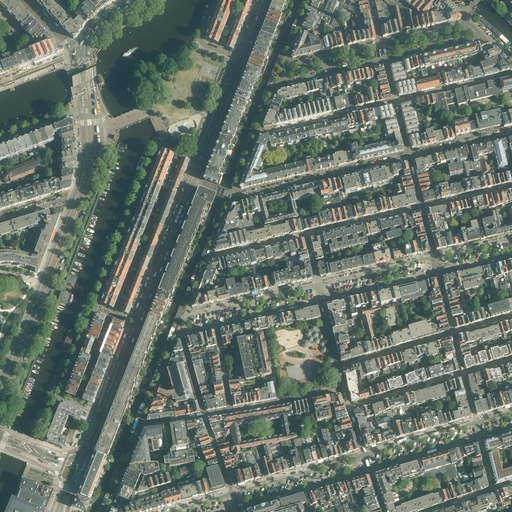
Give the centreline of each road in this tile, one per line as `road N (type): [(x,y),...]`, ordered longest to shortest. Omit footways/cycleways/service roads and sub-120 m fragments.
road 1 (residential): [(41,451),(158,146),(200,158)]
road 2 (unclassified): [(84,452),(191,180)]
road 3 (primary): [(51,288),(97,162),(95,106)]
road 4 (residential): [(232,196),(408,156)]
road 5 (residential): [(256,133),(395,102)]
road 6 (residential): [(319,283),(185,315)]
road 7 (residential): [(236,506),(368,467)]
road 8 (residential): [(364,455),(232,493)]
road 9 (primary): [(0,408),(51,288)]
road 10 (residential): [(454,334),(336,365)]
road 11 (residential): [(319,299),(437,271)]
road 12 (residential): [(395,102),(511,73)]
